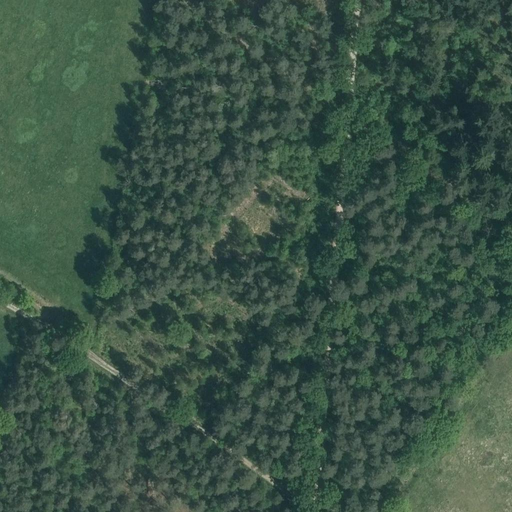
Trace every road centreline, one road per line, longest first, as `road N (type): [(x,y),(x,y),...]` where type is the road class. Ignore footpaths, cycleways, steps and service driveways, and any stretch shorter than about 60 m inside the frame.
road 1 (track): [(360,0),(318,504)]
road 2 (track): [(183,0),(511,226)]
road 3 (track): [(0,296),(318,504)]
